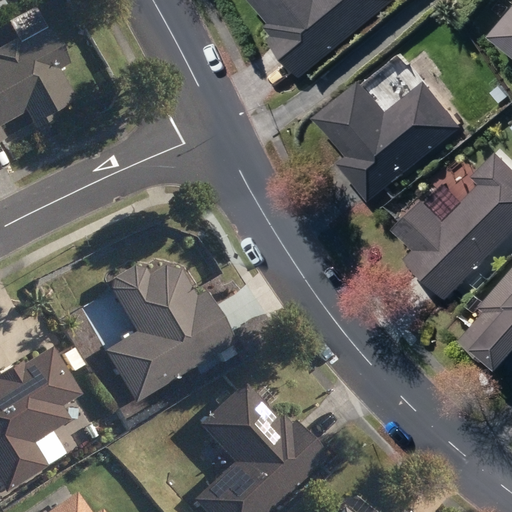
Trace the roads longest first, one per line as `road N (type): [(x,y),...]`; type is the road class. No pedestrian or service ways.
road 1 (residential): [(216,128),(261,212),(362,352),(420,415),(511,491)]
road 2 (residential): [(0,231),(216,128)]
road 3 (residential): [(150,0),(216,128)]
